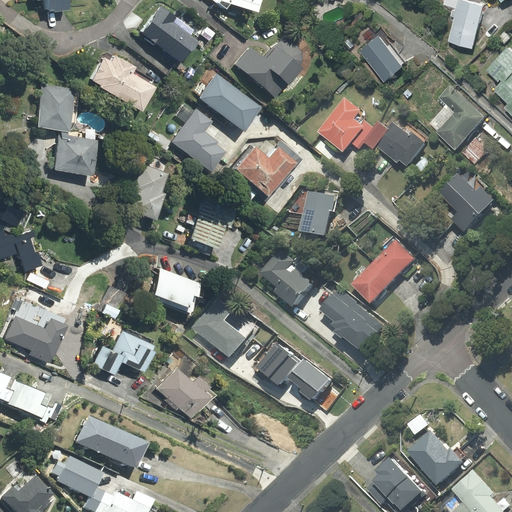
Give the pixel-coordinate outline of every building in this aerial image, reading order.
[(69,11),(67,0),(30,0),(32,0),(50,0),(52,12),(69,11)] [(214,0),(227,9),(231,4),(258,12),(261,0),(214,0)] [(455,17),(448,42),(472,48),(483,6),(462,0),(457,0),(455,11),(452,10),(450,16),(455,17)] [(172,22),(176,17),(161,6),(141,33),(182,63),(198,41),(172,22)] [(386,47),(378,37),(360,52),(384,81),(402,66),(401,66),(406,62),(391,43),(386,47)] [(275,44),(274,45),(263,57),(251,46),(236,63),(274,98),(290,80),(300,68),(301,67),(302,66),(302,64),(302,63),(303,62),(303,60),(303,59),(303,57),(303,56),(302,55),(302,53),(301,52),(301,51),(300,49),(299,48),(298,47),(297,46),(296,45),(295,44),(294,43),(293,43),(291,42),(290,42),(289,41),(287,41),(286,41),(284,41),(283,41),(282,41),(280,42),(279,42),(278,42),(276,43),(275,44)] [(508,104),(504,108),(511,114),(511,53),(507,49),(486,71),(500,83),(493,90),(508,104)] [(116,57),(112,63),(105,59),(92,81),(101,86),(100,87),(143,111),(156,87),(151,85),(154,80),(135,69),(136,68),(116,57)] [(217,75),(200,98),(245,130),(262,107),(217,75)] [(76,88),(43,84),(38,128),(60,131),(55,170),(94,175),(98,141),(69,137),(76,88)] [(438,130),(436,131),(455,148),(484,117),(450,87),(440,98),(448,105),(431,124),(438,130)] [(344,97),(317,132),(343,152),(350,142),(359,148),(375,128),(364,120),(364,112),(344,97)] [(196,110),(172,142),(212,171),(226,152),(216,145),(218,142),(204,132),(212,121),(196,110)] [(403,130),(392,122),(374,145),(397,162),(399,160),(406,166),(425,143),(424,141),(426,138),(409,124),(403,130)] [(475,138),(462,152),(475,164),(488,150),(475,138)] [(259,149),(256,147),(238,169),(269,195),(295,163),(266,139),(259,149)] [(427,157),(418,166),(425,173),(434,164),(427,157)] [(129,189),(134,191),(128,209),(157,220),(166,194),(163,193),(170,173),(138,162),(129,189)] [(470,184),(457,172),(438,192),(460,213),(453,220),(464,230),(494,199),(483,190),(486,187),(477,177),(470,184)] [(247,186),(239,195),(247,202),(255,193),(247,186)] [(316,192),(307,190),(299,230),(325,236),(330,211),(334,211),(338,193),(317,188),(316,192)] [(186,222),(196,226),(191,239),(219,249),(227,226),(231,228),(239,208),(206,197),(198,218),(188,214),(186,222)] [(0,199),(0,256),(0,258),(20,252),(25,270),(42,265),(38,252),(35,253),(29,232),(15,236),(6,235),(4,230),(7,223),(17,228),(25,212),(0,199)] [(375,260),(394,279),(414,258),(396,240),(375,260)] [(278,287),(274,291),(293,307),(313,282),(303,273),(310,265),(298,255),(294,261),(279,249),(260,273),(278,287)] [(375,260),(352,284),(371,302),(394,279),(375,260)] [(200,284),(161,269),(155,301),(192,314),(196,295),(199,296),(200,284)] [(360,349),(380,324),(354,303),(355,301),(339,288),(334,294),(332,293),(319,309),(334,321),(331,324),(336,328),(334,331),(341,337),(343,335),(360,349)] [(193,327),(230,355),(254,324),(217,296),(193,327)] [(103,302),(98,310),(111,319),(117,310),(103,302)] [(46,329),(15,316),(5,339),(31,351),(30,354),(49,363),(51,359),(54,360),(69,326),(51,318),(46,329)] [(154,346),(123,331),(113,350),(103,346),(94,365),(115,375),(122,361),(142,371),(154,346)] [(257,367),(279,384),(299,360),(277,342),(257,367)] [(300,390),(311,399),(328,379),(305,361),(290,378),(301,387),(300,390)] [(177,409),(179,407),(191,418),(199,410),(200,411),(214,395),(208,390),(210,387),(199,377),(197,379),(191,377),(190,378),(177,367),(158,389),(169,399),(167,401),(177,409)] [(0,398),(7,402),(12,390),(7,388),(11,377),(0,372),(0,398)] [(7,402),(7,403),(42,418),(47,407),(41,404),(46,393),(16,381),(12,390),(7,402)] [(108,455),(119,429),(89,416),(78,441),(108,455)] [(119,429),(108,455),(137,468),(149,443),(119,429)] [(447,450),(430,430),(406,450),(436,485),(462,462),(450,448),(447,450)] [(406,511),(425,494),(389,457),(375,470),(379,474),(372,480),(374,482),(367,488),(381,504),(385,501),(395,511),(406,511)] [(91,496),(96,486),(102,474),(70,459),(67,465),(58,461),(52,472),(60,476),(58,480),(91,496)] [(444,505),(450,511),(500,511),(503,510),(489,496),(492,492),(472,471),(452,489),(456,493),(444,505)] [(13,487),(3,497),(18,511),(40,511),(38,509),(54,494),(36,476),(18,493),(13,487)] [(95,511),(106,511),(114,496),(96,486),(91,496),(85,507),(95,511)] [(133,499),(117,491),(114,496),(106,511),(155,511),(157,508),(152,505),(154,500),(137,491),(133,499)]
